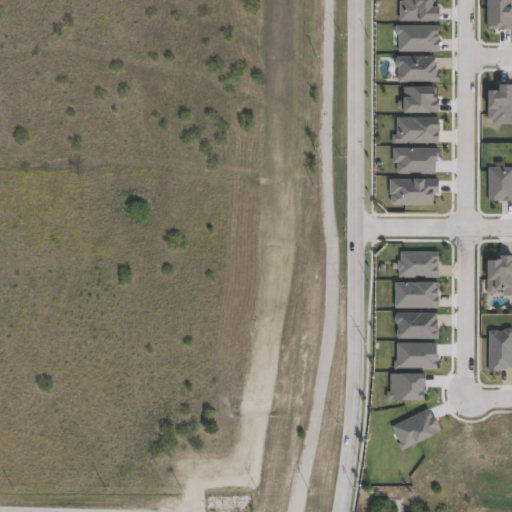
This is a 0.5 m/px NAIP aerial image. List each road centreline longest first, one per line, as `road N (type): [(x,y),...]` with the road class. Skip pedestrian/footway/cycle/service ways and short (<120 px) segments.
road 1 (tertiary): [(326,0),(330,301),(294,511)]
road 2 (tertiary): [(338,511),(351,414),(354,0)]
road 3 (residential): [(465,401),(464,0)]
road 4 (residential): [(356,228),(511,229)]
